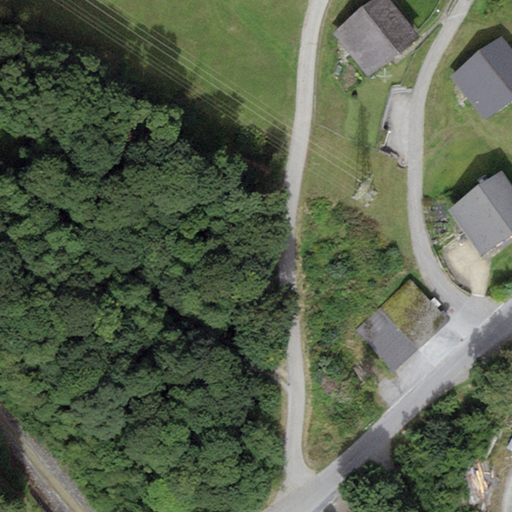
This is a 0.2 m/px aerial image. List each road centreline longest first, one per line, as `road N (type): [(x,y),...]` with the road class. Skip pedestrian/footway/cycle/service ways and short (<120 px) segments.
road 1 (track): [(0,140),(213,343),(298,392)]
road 2 (tertiary): [(511,311),(288,511)]
